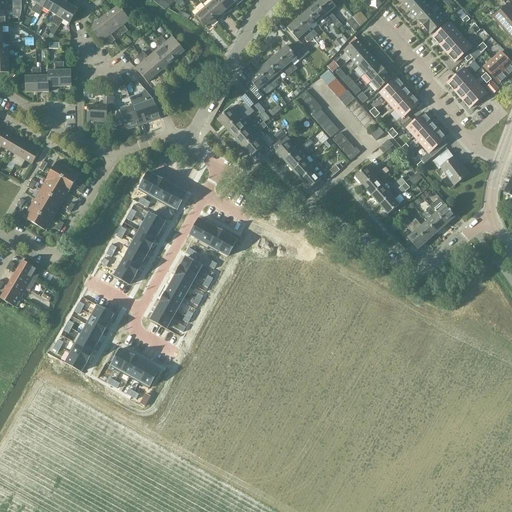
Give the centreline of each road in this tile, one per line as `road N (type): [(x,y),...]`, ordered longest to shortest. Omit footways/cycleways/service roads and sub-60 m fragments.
road 1 (residential): [(489,216),(420,269),(220,165)]
road 2 (residential): [(230,386),(303,248),(246,218)]
road 3 (residential): [(203,194),(134,320),(141,334),(173,353)]
road 4 (residential): [(381,23),(430,82),(432,101),(475,150),(500,160)]
road 5 (residential): [(302,425),(383,283)]
road 6 (residential): [(188,143),(267,0)]
road 7 (residential): [(114,156),(55,253),(12,241)]
road 8 (residential): [(442,498),(302,425)]
road 9 (residential): [(442,498),(511,377)]
road 10 (residential): [(114,156),(0,90)]
